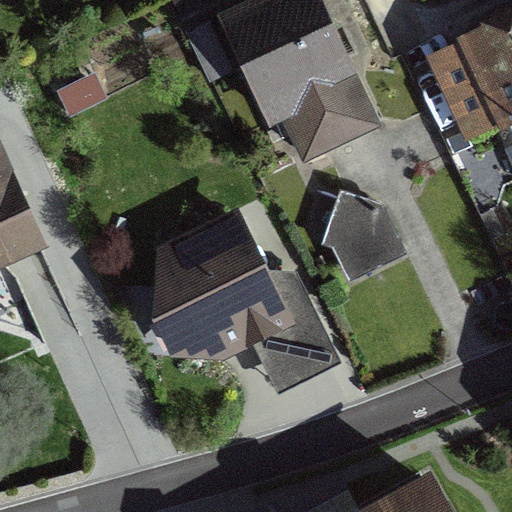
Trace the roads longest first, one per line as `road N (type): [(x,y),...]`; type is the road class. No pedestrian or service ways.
road 1 (residential): [(52,511),(380,415),(511,360)]
road 2 (residential): [(382,0),(402,41),(498,0)]
